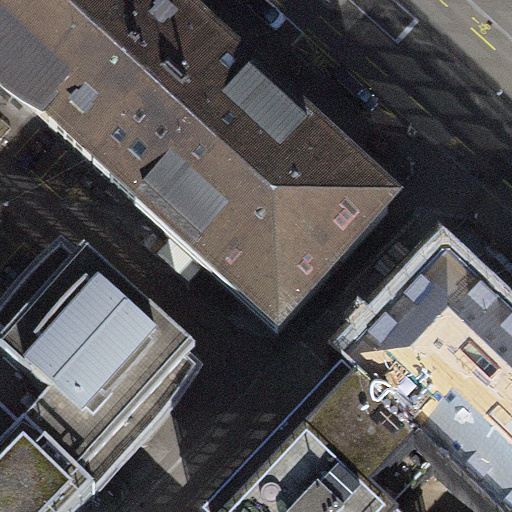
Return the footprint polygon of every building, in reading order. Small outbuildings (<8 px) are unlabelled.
[(0,0),(0,83),(93,168),(204,53),(146,0),(0,0)] [(204,53),(93,168),(112,186),(111,187),(279,340),(389,218),(248,91),(249,89),(207,50),(204,53)] [(0,405),(81,485),(95,500),(163,425),(179,404),(196,378),(186,369),(196,358),(85,257),(76,268),(62,255),(35,279),(13,306),(0,322),(0,338),(6,343),(0,350),(0,357),(0,405)] [(342,383),(478,511),(511,511),(511,335),(504,327),(503,305),(482,307),(451,277),(443,276),(413,308),(400,308),(392,316),(397,325),(394,329),(380,329),(372,337),(378,346),(342,383)] [(478,511),(342,383),(220,511),(478,511)] [(0,511),(83,511),(95,500),(81,485),(0,405),(0,511)]
